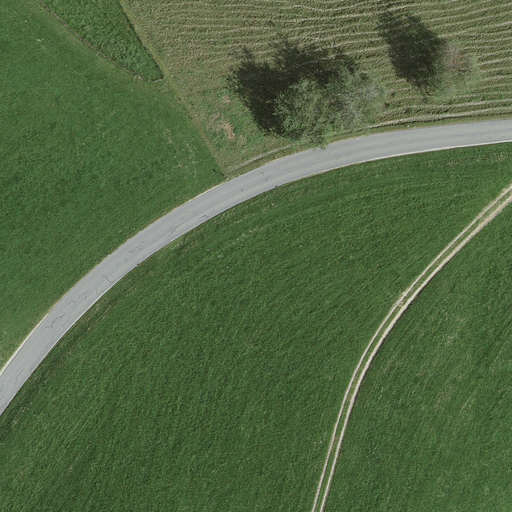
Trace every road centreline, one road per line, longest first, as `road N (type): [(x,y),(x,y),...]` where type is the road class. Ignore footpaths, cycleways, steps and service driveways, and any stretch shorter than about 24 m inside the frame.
road 1 (unclassified): [(511,129),(309,161),(196,210),(98,282),(0,397)]
road 2 (track): [(511,192),(380,333),(346,410),(317,511)]
